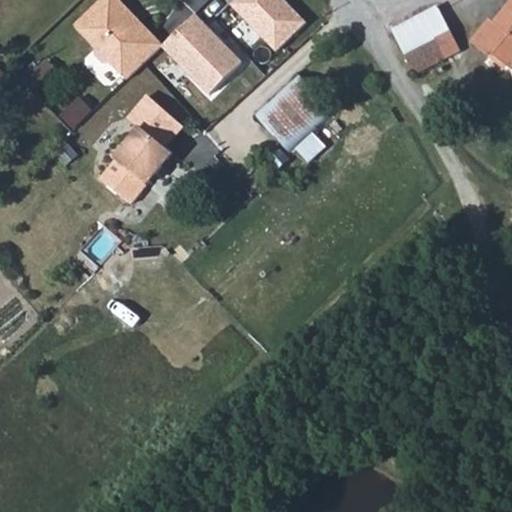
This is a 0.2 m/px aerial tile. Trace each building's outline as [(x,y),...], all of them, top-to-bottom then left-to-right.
[(127,84),(162,48),(150,36),(147,39),(131,23),(134,20),(113,0),(104,0),(74,31),(96,52),(96,60),(104,68),(111,68),(127,84)] [(511,3),(498,21),(511,32),(511,3)] [(511,65),(511,32),(498,21),(478,41),(494,56),(499,52),(511,65)] [(408,53),(419,73),(452,57),(443,37),(408,53)] [(296,154),(340,116),(305,75),(261,114),(296,154)] [(139,206),(176,154),(144,130),(104,179),(139,206)]
